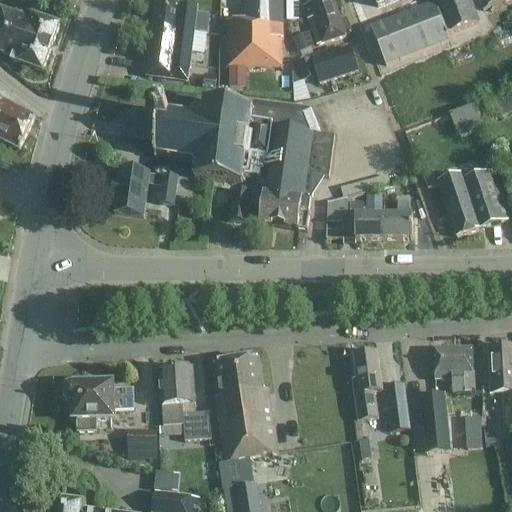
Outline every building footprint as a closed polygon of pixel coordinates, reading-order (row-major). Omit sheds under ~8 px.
[(284,41),(282,0),(246,0),(247,22),(227,22),(228,70),(282,69),(282,41),(284,41)] [(346,38),(333,0),(325,0),(304,7),(317,48),(346,38)] [(479,25),(469,0),(374,0),(378,9),(401,0),(402,3),(408,0),(431,0),(434,7),(371,30),(386,68),(450,42),(448,37),(479,25)] [(477,0),(483,12),(509,0),(477,0)] [(148,79),(188,84),(197,9),(157,4),(148,79)] [(34,18),(33,21),(1,10),(0,12),(0,54),(13,59),(12,63),(43,74),(60,27),(34,18)] [(314,50),(310,35),(293,40),(298,55),(314,50)] [(336,55),(334,49),(299,61),(300,64),(297,65),(298,66),(304,83),(318,79),(320,87),(358,74),(350,50),(336,55)] [(298,66),(293,67),(293,88),(304,86),(304,83),(298,66)] [(203,92),(216,93),(217,80),(205,78),(203,92)] [(0,141),(19,152),(35,120),(1,102),(0,101),(0,141)] [(329,181),(335,138),(321,136),(311,112),(234,101),(233,108),(252,111),(249,135),(252,135),(250,155),(251,155),(250,160),(246,160),(245,168),(249,169),(248,171),(245,170),(243,181),(265,185),(263,199),(265,199),(263,214),(249,212),(252,194),(234,192),(230,223),(308,234),(315,179),(329,181)] [(233,108),(205,104),(205,105),(202,105),(202,107),(205,107),(203,120),(190,118),(191,116),(189,115),(189,118),(176,116),(177,114),(175,113),(175,116),(163,114),(163,112),(161,111),(161,114),(160,114),(155,157),(155,160),(157,161),(157,158),(169,159),(168,162),(170,162),(171,160),(183,162),(182,164),(184,165),(185,162),(197,164),(195,177),(193,176),(192,178),(195,179),(195,180),(242,187),(243,185),(245,185),(246,183),(243,183),(243,181),(245,170),(248,171),(249,169),(245,168),(246,160),(250,160),(251,155),(250,155),(252,135),(249,135),(252,111),(233,108)] [(462,175),(438,183),(458,239),(510,221),(493,171),(464,181),(462,175)] [(150,177),(120,172),(118,190),(114,189),(113,198),(117,199),(114,216),(144,220),(149,187),(162,189),(160,206),(174,208),(178,181),(164,179),(150,177)] [(396,178),(349,186),(351,195),(398,187),(396,178)] [(367,197),(367,216),(383,217),(382,197),(367,197)] [(384,219),(384,242),(413,242),(413,219),(410,219),(410,204),(398,204),(398,219),(384,219)] [(384,242),(384,219),(364,219),(364,205),(351,205),(351,219),(356,219),(356,243),(384,242)] [(347,226),(346,206),(330,206),(331,226),(347,226)] [(511,350),(489,351),(491,397),(502,397),(505,434),(511,433),(511,350)] [(473,376),(473,352),(434,353),(435,377),(435,383),(452,382),(453,395),(475,394),(475,376),(473,376)] [(382,394),(377,355),(354,359),(357,381),(353,382),(359,424),(378,421),(374,395),(382,394)] [(263,392),(258,360),(214,367),(219,399),(215,400),(225,465),(279,456),(269,391),(263,392)] [(209,415),(184,417),(183,407),(195,406),(193,372),(160,374),(162,409),(163,409),(164,429),(184,427),(185,444),(211,442),(209,415)] [(113,387),(74,388),(69,389),(65,393),(64,397),(65,402),(69,405),(74,407),(74,423),(78,423),(78,435),(96,434),(96,422),(114,422),(114,413),(134,413),(133,393),(113,393),(113,387)] [(405,387),(385,390),(391,436),(411,434),(405,387)] [(444,398),(421,401),(427,456),(450,455),(444,398)] [(481,420),(465,421),(466,452),(482,451),(481,420)] [(157,433),(129,433),(128,462),(157,463),(157,433)] [(501,440),(485,441),(486,450),(502,449),(501,440)] [(361,444),(363,463),(372,462),(370,443),(361,444)] [(224,496),(255,491),(250,463),(219,468),(224,496)] [(154,492),(179,495),(181,477),(156,474),(154,492)] [(258,511),(255,491),(224,496),(226,511),(258,511)] [(153,511),(198,511),(199,501),(155,496),(153,511)] [(83,504),(52,500),(51,511),(90,511),(82,511),(83,504)]
